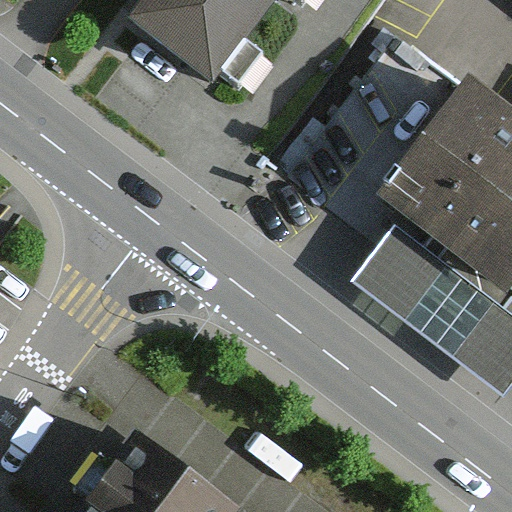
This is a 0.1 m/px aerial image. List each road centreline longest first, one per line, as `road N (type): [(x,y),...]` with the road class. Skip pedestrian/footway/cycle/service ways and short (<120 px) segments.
road 1 (primary): [(511,501),(151,218)]
road 2 (residential): [(151,218),(0,422)]
road 3 (primary): [(151,218),(0,103)]
